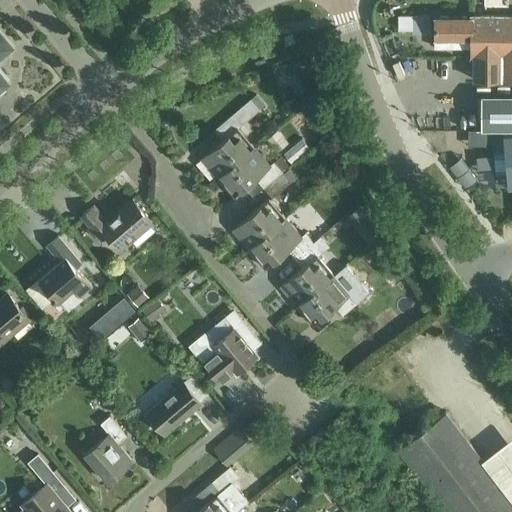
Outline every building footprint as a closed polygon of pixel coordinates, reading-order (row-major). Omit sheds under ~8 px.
[(511,15),(471,16),(471,17),(436,18),(435,48),(471,48),(471,56),(473,56),(473,80),(511,79),(511,15)] [(0,89),(8,83),(0,74),(0,57),(12,47),(0,33),(0,89)] [(481,127),(511,127),(511,95),(481,95),(481,127)] [(302,119),(326,110),(322,98),(297,107),(302,119)] [(218,177),(254,147),(238,127),(259,109),(250,99),(213,130),(222,140),(201,158),(218,177)] [(511,133),(503,135),(508,186),(511,185),(511,133)] [(265,188),(283,173),(274,162),(270,165),(254,147),(218,177),(234,196),(256,177),(265,188)] [(283,173),(265,188),(273,197),(291,181),(283,173)] [(119,248),(152,220),(133,197),(107,219),(93,203),(81,214),(101,237),(106,233),(119,248)] [(250,248),(286,218),(269,198),(233,228),(250,248)] [(296,258),(314,243),(305,232),(301,236),(286,218),(250,248),(266,267),(287,249),(296,258)] [(73,289),(80,297),(93,286),(76,266),(82,262),(58,233),(45,244),(58,260),(38,277),(58,301),(73,289)] [(298,305),(334,275),(318,255),(322,252),(314,243),(296,258),(303,267),(281,286),(298,305)] [(334,275),(298,305),(313,324),(335,305),(343,314),(361,299),(353,289),(349,292),(334,275)] [(0,339),(28,316),(8,293),(0,299),(0,339)] [(144,312),(131,323),(143,337),(156,327),(144,312)] [(236,372),(258,354),(234,325),(213,342),(204,331),(188,344),(220,383),(235,371),(236,372)] [(147,411),(165,433),(201,402),(183,380),(147,411)] [(511,511),(511,496),(485,459),(446,410),(398,447),(447,511),(511,511)] [(85,453),(108,480),(132,459),(117,442),(127,434),(110,415),(100,423),(109,433),(85,453)] [(511,442),(511,440),(485,459),(511,496),(511,442)] [(28,462),(44,480),(53,473),(38,454),(28,462)] [(233,511),(248,500),(232,482),(239,476),(230,466),(213,481),(221,491),(218,494),(217,493),(194,511),(233,511)] [(158,477),(142,493),(150,501),(166,486),(158,477)] [(70,511),(71,511),(47,482),(22,504),(25,508),(19,511),(70,511)]
